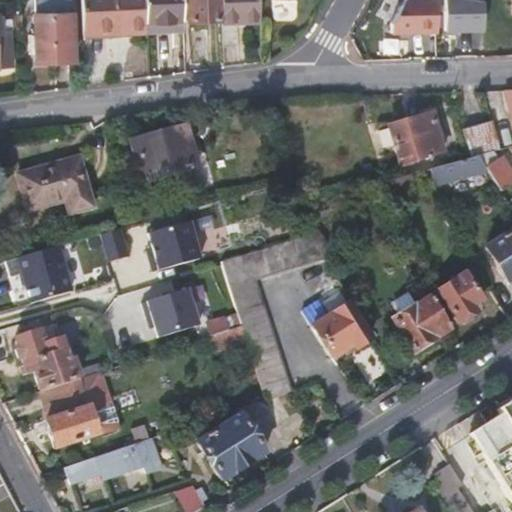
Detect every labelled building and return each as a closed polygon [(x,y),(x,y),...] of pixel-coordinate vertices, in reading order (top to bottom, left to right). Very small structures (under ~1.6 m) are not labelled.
[(73,60),(71,0),(38,0),(39,12),(32,13),(34,61),(73,60)] [(80,0),(81,29),(112,29),(112,32),(144,31),(142,0),(80,0)] [(183,30),(181,0),(142,0),(144,31),(183,30)] [(221,0),(189,0),(191,20),(222,20),(221,0)] [(221,0),(222,20),(224,46),(238,45),(237,24),(259,23),(258,0),(221,0)] [(390,30),(436,30),(435,0),(401,0),(390,20),(390,30)] [(442,0),(443,28),(482,27),(481,0),(442,0)] [(0,66),(13,65),(12,27),(0,27),(0,66)] [(511,90),(502,90),(511,119),(511,90)] [(385,124),(397,163),(441,150),(430,112),(385,124)] [(490,119),(462,128),(470,157),(478,155),(499,149),(490,119)] [(174,171),(189,166),(179,130),(135,141),(145,178),(174,171)] [(470,157),(428,169),(433,185),(487,170),(484,166),(478,155),(470,157)] [(76,156),(16,173),(25,209),(64,199),(68,212),(90,206),(76,156)] [(511,173),(501,156),(484,166),(487,170),(500,190),(511,182),(511,173)] [(195,186),(189,166),(174,171),(179,190),(195,186)] [(416,172),(386,180),(393,196),(422,183),(416,172)] [(198,252),(187,215),(145,228),(150,243),(144,245),(151,267),(198,252)] [(511,226),(483,246),(506,282),(511,277),(511,226)] [(101,232),(108,260),(129,255),(123,227),(101,232)] [(263,400),(288,391),(252,278),(324,257),(308,233),(219,260),(234,310),(239,325),(244,341),(263,400)] [(55,242),(2,258),(7,275),(20,271),(29,300),(69,288),(55,242)] [(470,306),(479,299),(464,273),(434,290),(456,323),(474,312),(470,306)] [(185,288),(138,301),(143,317),(148,316),(154,336),(196,324),(185,288)] [(450,327),(430,295),(391,318),(395,326),(388,331),(399,348),(407,344),(411,351),(450,327)] [(315,302),(301,311),(330,358),(350,346),(352,349),(374,335),(351,299),(336,308),(334,303),(326,308),(323,304),(319,307),(315,302)] [(203,321),(208,336),(239,325),(234,310),(203,321)] [(212,351),(244,341),(239,325),(208,336),(212,351)] [(38,390),(79,377),(72,355),(66,357),(63,347),(45,353),(37,329),(15,336),(26,372),(31,370),(37,390),(38,390)] [(98,371),(99,370),(96,362),(81,367),(84,375),(98,371)] [(79,377),(38,390),(46,415),(43,416),(53,447),(114,427),(98,371),(84,375),(79,377)] [(511,399),(496,409),(499,413),(467,433),(487,465),(484,467),(492,480),(495,478),(511,505),(511,399)] [(238,414),(195,441),(219,479),(262,452),(238,414)] [(150,437),(62,467),(69,483),(100,473),(103,478),(141,467),(142,471),(159,466),(150,437)] [(462,484),(449,464),(435,473),(438,478),(439,492),(451,511),(471,511),(456,488),(462,484)] [(173,490),(185,511),(190,511),(200,506),(191,484),(173,490)]
